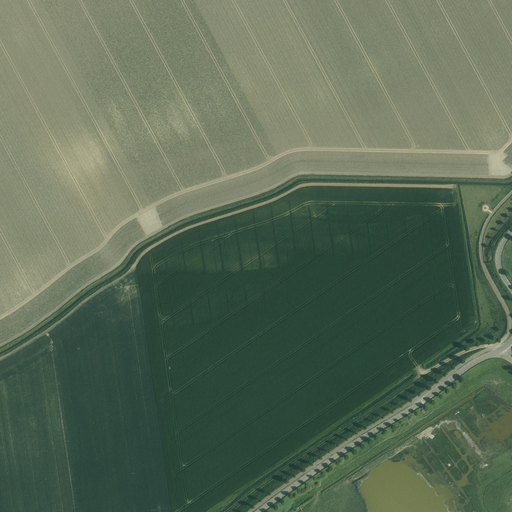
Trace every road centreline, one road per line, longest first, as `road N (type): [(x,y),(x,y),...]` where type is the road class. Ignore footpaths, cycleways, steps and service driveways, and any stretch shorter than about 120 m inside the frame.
road 1 (tertiary): [(260,511),(501,349)]
road 2 (track): [(234,511),(423,375)]
